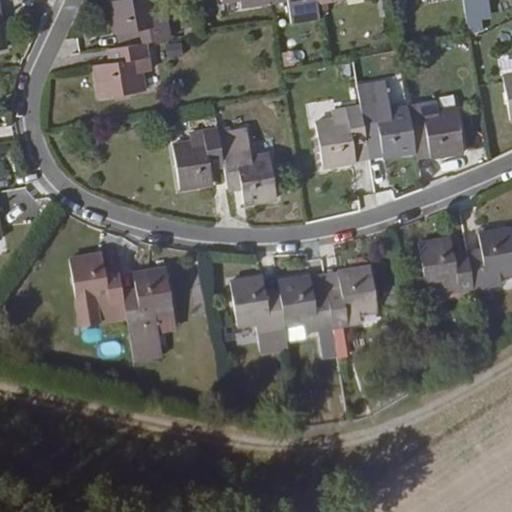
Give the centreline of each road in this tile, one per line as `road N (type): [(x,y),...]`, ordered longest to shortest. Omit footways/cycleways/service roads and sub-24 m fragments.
road 1 (residential): [(511,163),(393,212),(308,236),(234,239),(113,212),(71,190),(45,162),(32,123),(36,88),(74,0)]
road 2 (residential): [(511,358),(406,420),(351,438),(292,443),(229,439),(0,390)]
